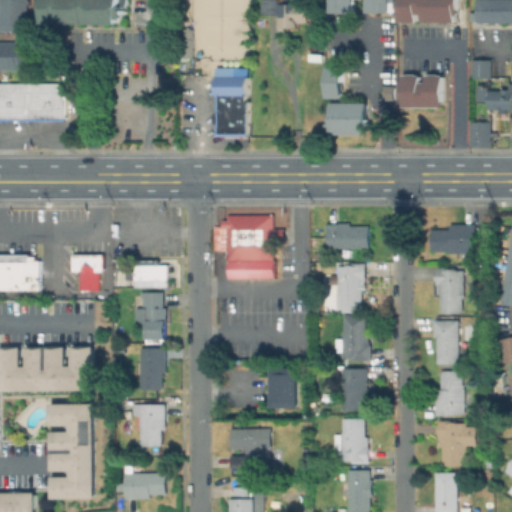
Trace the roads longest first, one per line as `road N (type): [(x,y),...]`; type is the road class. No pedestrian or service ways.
road 1 (primary): [(511,176),(144,177)]
road 2 (residential): [(403,177),(405,511)]
road 3 (residential): [(198,177),(198,407)]
